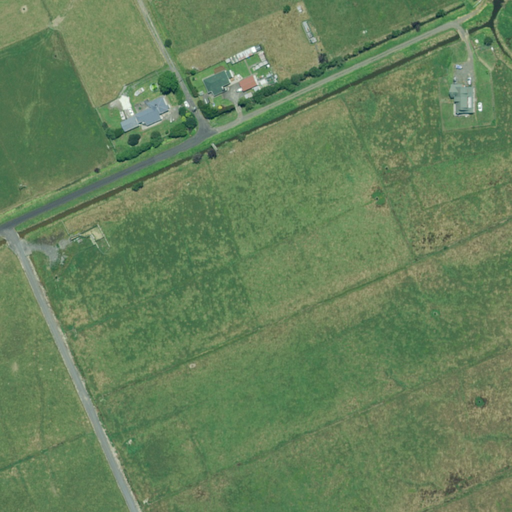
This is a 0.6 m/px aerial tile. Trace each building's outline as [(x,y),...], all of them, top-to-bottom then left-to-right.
[(308,21),(303,23),(312,44),(317,42),(308,21)] [(252,48),(231,58),(227,59),(229,63),(232,62),(234,64),(255,54),(252,48)] [(267,60),(263,52),(258,54),(262,62),(267,60)] [(234,77),(231,70),(206,80),(210,91),(213,90),(215,96),(227,91),(225,87),(232,84),(230,78),(234,77)] [(261,90),(259,85),(254,75),(240,81),(245,91),(255,87),(257,91),(261,90)] [(265,78),(260,80),(264,88),(269,86),(265,78)] [(452,85),(452,88),(452,97),(457,97),(457,113),(475,113),(475,88),(464,88),(464,85),(452,85)] [(121,123),(126,133),(141,126),(140,124),(146,121),(149,126),(163,119),(161,115),(171,110),(164,96),(149,104),(151,109),(121,123)]
